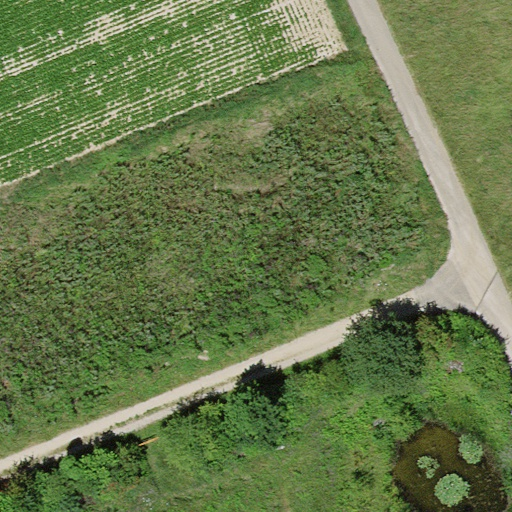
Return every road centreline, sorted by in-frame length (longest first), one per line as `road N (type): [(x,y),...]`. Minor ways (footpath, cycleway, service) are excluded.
road 1 (track): [(0,458),(477,263)]
road 2 (track): [(362,0),(511,342)]
